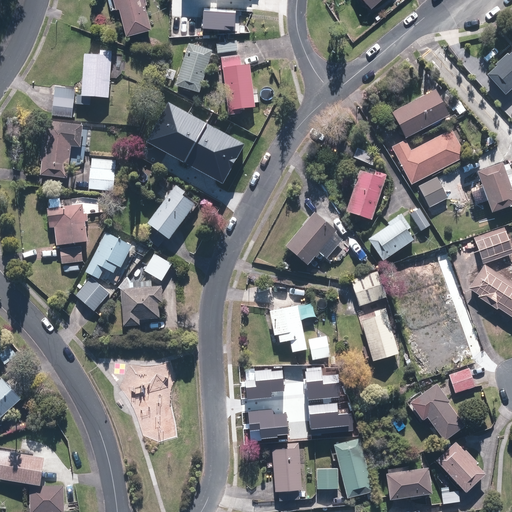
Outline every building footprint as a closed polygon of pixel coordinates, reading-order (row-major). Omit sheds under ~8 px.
[(155,26),(148,0),(119,0),(120,5),(124,4),(131,32),(155,26)] [(194,15),(173,14),(172,31),(194,32),(194,15)] [(236,42),(216,44),(217,55),(237,53),(236,42)] [(201,88),(212,50),(189,43),(178,81),(201,88)] [(112,93),(114,49),(87,47),(85,92),(112,93)] [(511,50),(506,56),(505,54),(493,65),(494,67),(485,76),(503,95),(511,87),(511,50)] [(252,52),(223,56),(229,107),(258,103),(252,52)] [(76,86),(57,85),(55,112),(75,113),(76,86)] [(453,112),(437,86),(397,112),(414,137),(453,112)] [(201,104),(175,89),(164,107),(190,122),(201,104)] [(85,125),(48,123),(45,172),(69,174),(71,140),(84,141),(85,125)] [(410,139),(395,147),(415,181),(452,161),(457,150),(460,138),(453,126),(414,147),(410,139)] [(224,139),(172,140),(172,162),(224,161),(224,139)] [(117,156),(91,155),(91,186),(116,187),(117,156)] [(511,174),(507,158),(481,166),(493,207),(511,201),(511,174)] [(390,176),(364,167),(351,206),(377,215),(390,176)] [(440,175),(423,183),(432,202),(449,194),(440,175)] [(196,201),(174,187),(153,218),(175,232),(196,201)] [(89,239),(87,199),(63,200),(63,196),(51,197),(52,225),(59,224),(60,242),(63,242),(64,263),(87,262),(85,239),(89,239)] [(429,226),(418,208),(409,214),(420,232),(429,226)] [(309,258),(338,227),(319,210),(290,240),(309,258)] [(414,232),(400,213),(371,235),(385,254),(414,232)] [(511,236),(507,222),(475,234),(484,259),(511,249),(511,236)] [(136,241),(109,227),(88,270),(102,277),(108,266),(117,270),(121,263),(125,265),(136,241)] [(175,258),(157,251),(148,271),(166,278),(175,258)] [(511,282),(484,265),(470,286),(511,312),(511,282)] [(383,267),(354,277),(363,303),(377,298),(376,296),(391,291),(383,267)] [(96,306),(111,287),(94,274),(79,293),(96,306)] [(449,275),(414,275),(414,309),(417,309),(417,327),(413,327),(413,339),(440,339),(440,326),(437,326),(436,309),(449,309),(449,275)] [(166,282),(125,285),(127,321),(143,320),(143,315),(163,314),(162,297),(166,297),(166,282)] [(309,345),(302,300),(274,305),(278,329),(281,329),(282,338),(292,337),(294,348),(309,345)] [(389,309),(364,316),(375,355),(400,349),(389,309)] [(324,334),(313,336),(316,354),(327,353),(324,334)] [(443,359),(437,343),(419,349),(424,365),(443,359)] [(6,344),(0,349),(0,359),(9,369),(20,359),(6,344)] [(448,375),(454,393),(475,386),(469,368),(448,375)] [(285,430),(317,398),(297,377),(280,394),(281,396),(276,401),(283,409),(273,419),(285,430)] [(0,416),(19,398),(2,380),(0,382),(0,416)] [(463,427),(435,386),(409,402),(421,420),(425,417),(441,441),(463,427)] [(362,440),(339,447),(351,491),(375,485),(362,440)] [(301,441),(274,444),(277,486),(305,484),(301,441)] [(479,470),(453,442),(438,457),(464,484),(479,470)] [(45,450),(0,446),(0,474),(43,478),(45,450)] [(340,464),(320,464),(320,484),(340,484),(340,464)] [(433,464),(389,468),(392,494),(436,489),(433,464)] [(459,492),(440,492),(440,504),(459,504),(459,492)]
